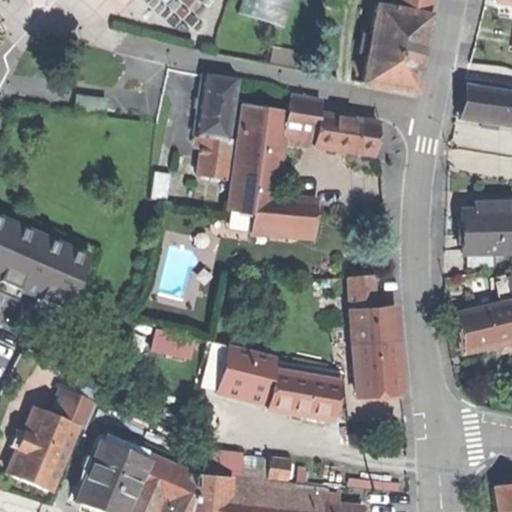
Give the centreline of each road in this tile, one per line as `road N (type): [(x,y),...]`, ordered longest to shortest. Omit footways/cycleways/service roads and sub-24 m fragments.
road 1 (residential): [(434,442),(416,211),(430,112)]
road 2 (residential): [(136,46),(430,112)]
